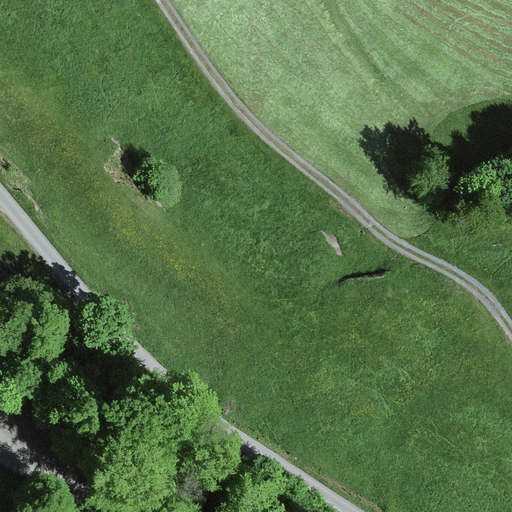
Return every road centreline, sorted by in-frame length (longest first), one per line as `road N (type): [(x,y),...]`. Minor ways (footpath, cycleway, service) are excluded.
road 1 (track): [(160,0),(241,111),(393,241),(482,293),(511,333)]
road 2 (unclassified): [(0,193),(125,348),(246,450),(340,511)]
road 3 (tertiary): [(112,511),(0,455)]
